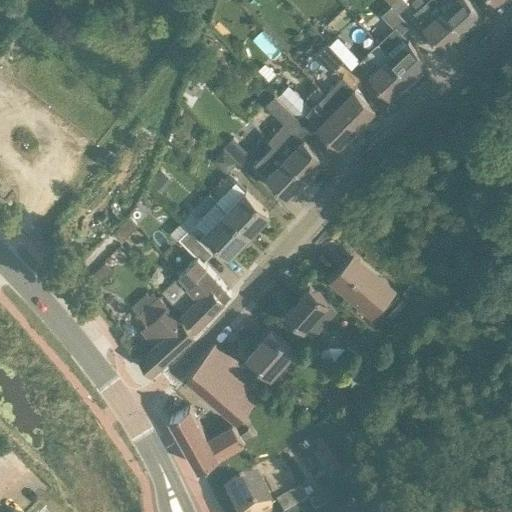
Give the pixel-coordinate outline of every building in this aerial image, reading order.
[(388,0),(399,12),(409,4),(405,0),(388,0)] [(443,47),(463,30),(437,0),(428,0),(416,11),(427,25),(426,26),(443,47)] [(437,0),(463,30),(483,13),(471,0),(437,0)] [(390,56),(409,77),(429,60),(409,38),(408,39),(397,27),(389,34),(400,47),(390,56)] [(332,71),(344,59),(327,42),(315,54),(332,71)] [(409,77),(390,56),(389,57),(376,42),(367,51),(369,53),(361,59),(372,72),(371,73),(390,95),(409,77)] [(200,62),(209,71),(218,61),(209,53),(200,62)] [(338,105),(358,125),(376,108),(356,88),(344,76),(336,84),(326,93),(338,105)] [(266,104),(275,95),(266,85),(257,94),(266,104)] [(281,119),(290,110),(275,95),(266,104),(281,119)] [(358,125),(338,105),(328,115),(316,104),(308,111),(321,123),(320,124),(339,144),(358,125)] [(304,139),(286,121),(284,122),(269,137),(307,175),(325,158),(305,138),(304,139)] [(268,137),(251,154),(257,160),(269,173),(269,174),(288,194),(307,175),(269,137),(269,138),(268,137)] [(225,173),(238,162),(225,148),(216,156),(215,161),(225,173)] [(250,232),(269,213),(246,189),(236,179),(217,199),(250,232)] [(230,252),(250,232),(217,199),(197,219),(206,229),(230,252)] [(203,262),(213,253),(189,228),(179,238),(198,257),(203,262)] [(179,275),(188,284),(212,312),(231,292),(207,266),(198,257),(179,275)] [(373,282),(351,261),(333,280),(372,316),(393,292),(379,278),(373,282)] [(100,281),(89,268),(83,273),(95,286),(100,281)] [(196,328),(212,312),(188,284),(171,301),(196,328)] [(314,335),(336,311),(310,287),(287,312),(314,335)] [(167,305),(159,295),(138,313),(160,342),(141,357),(152,372),(195,334),(182,319),(181,320),(168,305),(167,305)] [(272,376),(295,350),(272,329),(248,354),(272,376)] [(237,421),(260,393),(251,386),(257,377),(216,342),(187,379),(237,421)] [(373,373),(367,366),(360,374),(366,380),(373,373)] [(267,385),(257,377),(251,386),(260,393),(267,385)] [(208,438),(190,404),(170,417),(199,467),(252,436),(248,428),(239,434),(233,423),(208,438)] [(334,477),(342,472),(323,442),(315,447),(334,477)] [(314,511),(319,511),(358,489),(350,475),(315,497),(308,501),(314,511)] [(234,511),(268,511),(272,510),(257,481),(227,496),(234,511)] [(281,511),(289,511),(301,504),(307,500),(301,489),(276,504),(281,511)] [(304,494),(308,500),(308,501),(315,497),(310,490),(304,494)]
